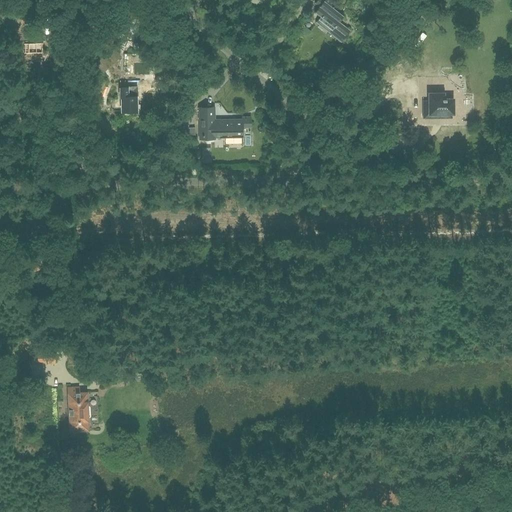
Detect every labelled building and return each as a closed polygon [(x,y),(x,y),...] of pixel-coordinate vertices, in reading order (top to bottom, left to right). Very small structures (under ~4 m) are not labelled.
[(317,0),(315,3),(319,5),(315,10),(321,16),(316,22),(341,42),(350,30),(339,21),(344,15),(333,7),(334,6),(333,6),(337,0),(317,0)] [(27,54),(35,54),(35,62),(47,62),(47,55),(44,55),(43,38),(40,38),(39,40),(37,40),(37,44),(27,44),(27,54)] [(103,72),(115,63),(108,56),(104,60),(100,55),(94,61),(103,72)] [(120,95),(116,95),(116,105),(122,105),(122,111),(136,111),(136,110),(140,110),(139,104),(147,103),(146,93),(159,92),(159,75),(145,75),(145,85),(120,86),(120,95)] [(431,106),(431,120),(448,119),(447,118),(458,117),(457,115),(459,115),(459,102),(449,103),(449,97),(436,98),(436,106),(431,106)] [(214,120),(214,107),(199,108),(200,139),(215,139),(215,137),(242,137),(242,127),(251,126),(250,117),(242,117),(242,119),(214,120)] [(42,352),(43,363),(55,362),(54,351),(42,352)] [(69,388),(71,430),(88,429),(87,418),(90,415),(89,406),(87,404),(86,393),(78,393),(78,387),(69,388)]
